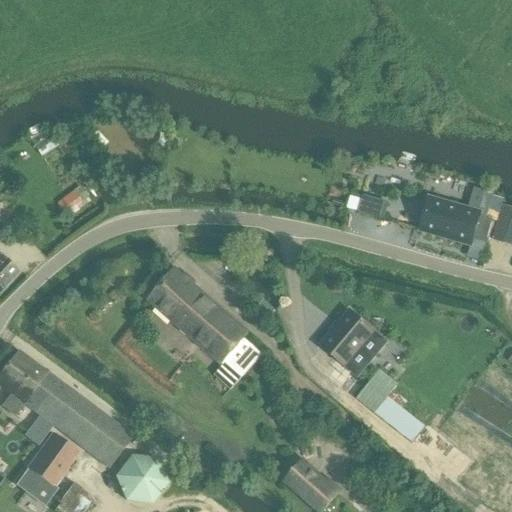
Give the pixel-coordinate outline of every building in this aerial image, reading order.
[(171,140),(169,148),(177,150),(178,142),(171,140)] [(389,170),(389,172),(384,193),(424,199),(427,178),(422,177),(422,176),(389,170)] [(74,191),(66,198),(74,208),(82,202),(74,191)] [(364,198),(359,213),(383,220),(387,205),(364,198)] [(421,229),(420,233),(470,248),(480,213),(430,199),(425,216),(421,218),(419,226),(421,229)] [(504,202),(497,200),(493,199),(493,200),(487,219),(496,222),(490,241),(511,247),(511,244),(511,209),(503,208),(504,202)] [(0,293),(18,274),(0,257),(0,293)] [(222,366),(249,335),(175,271),(148,302),(222,366)] [(264,325),(275,312),(263,302),(251,314),(264,325)] [(351,313),(321,347),(359,379),(388,344),(351,313)] [(132,439),(45,373),(18,352),(0,375),(0,387),(10,395),(2,407),(15,417),(24,406),(108,470),(132,439)] [(379,371),(356,401),(413,445),(426,429),(403,411),(408,403),(393,391),(397,386),(379,371)] [(28,472),(16,487),(44,508),(56,491),(53,488),(78,453),(74,451),(53,436),(27,471),(28,472)] [(151,503),(166,484),(156,461),(130,460),(116,478),(126,501),(151,503)] [(313,511),(325,511),(342,494),(303,460),(282,485),(313,511)] [(54,511),(67,511),(82,492),(73,485),(59,505),(54,511)]
